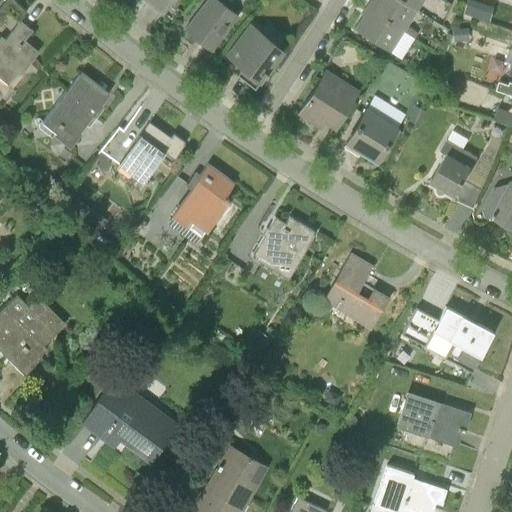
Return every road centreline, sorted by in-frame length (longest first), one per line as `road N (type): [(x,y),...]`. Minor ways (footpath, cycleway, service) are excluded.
road 1 (residential): [(511,296),(246,138)]
road 2 (residential): [(246,138),(69,0)]
road 3 (residential): [(246,138),(335,0)]
road 4 (residential): [(101,511),(0,432)]
